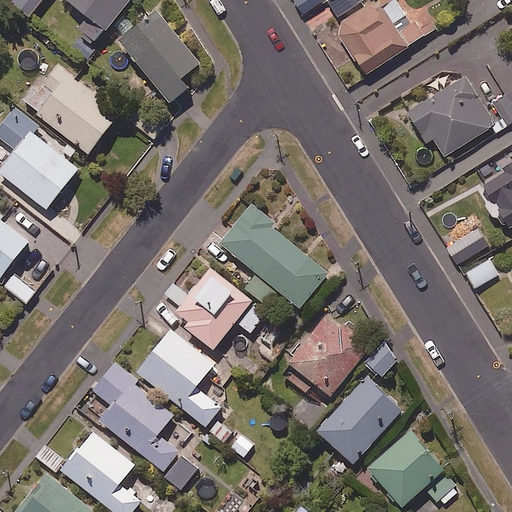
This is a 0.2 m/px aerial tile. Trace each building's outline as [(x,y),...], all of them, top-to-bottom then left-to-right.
[(47,0),(21,0),(17,6),(32,18),(47,0)] [(134,0),(70,0),(69,2),(92,19),(80,34),(99,48),(134,0)] [(293,0),(306,19),(333,0),(334,0),(293,0)] [(415,27),(396,0),(380,0),(327,36),(338,53),(347,47),(368,78),(441,28),(432,15),(415,27)] [(203,65),(159,12),(122,44),(174,105),(191,90),(184,81),(203,65)] [(123,117),(59,66),(47,82),(43,79),(24,103),(91,157),(123,117)] [(498,127),(469,79),(411,114),(428,143),(436,139),(447,158),(498,127)] [(511,125),(511,95),(496,105),(509,127),(511,125)] [(69,145),(61,155),(36,135),(41,128),(18,110),(0,133),(0,155),(10,163),(2,173),(51,211),(82,171),(72,163),(79,153),(69,145)] [(508,173),(503,176),(481,190),(509,233),(511,231),(511,164),(505,169),(508,173)] [(279,225),(256,206),(223,246),(234,254),(225,265),(246,281),(255,271),(261,276),(249,291),(269,307),(281,293),(303,311),(332,275),(275,230),(279,225)] [(32,245),(0,219),(0,276),(5,280),(32,245)] [(491,246),(480,230),(450,248),(460,265),(491,246)] [(500,277),(491,261),(470,273),(480,289),(500,277)] [(210,274),(193,298),(175,284),(163,300),(181,313),(176,320),(219,352),(239,325),(253,335),(267,317),(210,274)] [(39,293),(17,275),(8,287),(29,304),(39,293)] [(330,318),(317,334),(292,367),(301,373),(295,380),(310,392),(315,385),(334,399),(359,367),(376,345),(349,324),(345,330),(330,318)] [(234,433),(217,419),(225,410),(201,390),(219,367),(174,332),(141,374),(210,429),(226,443),(234,433)] [(401,360),(384,345),(367,364),(385,380),(401,360)] [(140,382),(119,365),(96,393),(115,408),(103,423),(186,490),(203,469),(163,437),(177,419),(136,386),(140,382)] [(405,412),(369,380),(321,434),(357,466),(405,412)] [(448,472),(413,433),(371,470),(406,509),(448,472)] [(138,468),(96,434),(65,473),(114,511),(137,511),(144,503),(123,486),(138,468)] [(94,511),(51,476),(21,511),(94,511)] [(459,492),(447,481),(432,496),(444,507),(459,492)]
